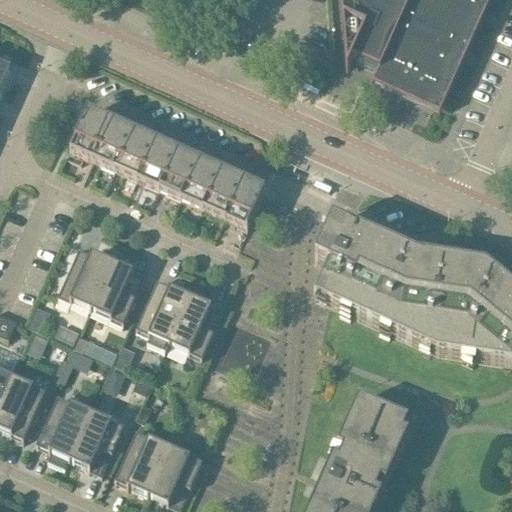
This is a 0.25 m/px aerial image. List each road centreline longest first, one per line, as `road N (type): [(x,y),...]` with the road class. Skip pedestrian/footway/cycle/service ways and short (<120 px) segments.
road 1 (unclassified): [(459,209),(65,34)]
road 2 (residential): [(304,198),(274,511)]
road 3 (residential): [(44,81),(304,198)]
road 4 (residential): [(304,198),(420,249),(490,261),(511,277)]
road 5 (residential): [(247,278),(52,190)]
road 6 (residential): [(459,209),(511,92)]
